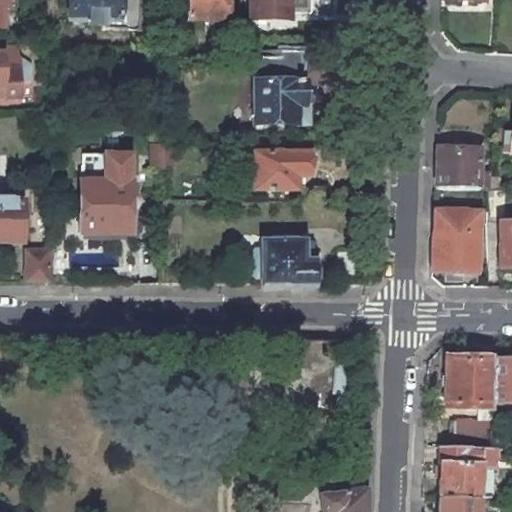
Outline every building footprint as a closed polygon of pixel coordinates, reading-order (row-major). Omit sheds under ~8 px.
[(19,0),(0,0),(0,25),(1,25),(1,6),(20,6),(19,0)] [(116,0),(69,0),(69,20),(87,20),(87,24),(102,25),(102,21),(116,21),(116,0)] [(187,0),(187,19),(216,20),(216,30),(226,30),(226,0),(187,0)] [(250,0),(250,18),(287,18),(287,0),(250,0)] [(300,51),(254,51),(254,124),(295,124),(295,106),(301,106),(301,81),(300,82),(300,51)] [(0,53),(0,95),(17,95),(17,64),(0,64),(0,53)] [(376,144),(342,143),(327,143),(327,158),(342,158),(375,158),(376,144)] [(434,188),(477,190),(478,174),(479,149),(475,149),(475,143),(453,143),(453,148),(436,148),(434,188)] [(306,153),(253,153),(253,189),(295,189),(295,176),(305,176),(306,153)] [(171,154),(161,154),(161,168),(171,168),(171,154)] [(80,158),(79,182),(79,200),(79,216),(79,233),(127,233),(128,183),(127,183),(128,158),(80,158)] [(161,173),(150,173),(150,193),(161,193),(161,173)] [(488,179),(489,174),(478,174),(477,190),(485,190),(487,190),(488,179)] [(295,189),(311,189),(311,175),(305,176),(295,176),(295,189)] [(488,179),(487,190),(496,191),(497,180),(488,179)] [(485,190),(486,217),(503,217),(503,192),(496,191),(487,190),(485,190)] [(0,242),(18,243),(19,200),(0,200),(0,242)] [(71,200),(70,216),(79,216),(79,200),(71,200)] [(47,203),(37,203),(36,232),(46,232),(47,203)] [(477,211),(433,211),(431,271),(444,272),(459,272),(475,272),(477,211)] [(511,221),(498,222),(498,267),(511,267),(511,221)] [(255,250),(249,255),(248,272),(255,277),(261,277),(261,285),(310,285),(311,263),(301,263),(301,243),(262,243),(261,250),(255,250)] [(301,243),(301,263),(311,263),(311,243),(301,243)] [(46,251),(24,251),(24,283),(45,283),(46,252),(46,251)] [(444,281),(459,281),(459,272),(444,272),(444,281)] [(491,360),(444,359),(443,403),(484,404),(484,418),(490,418),(491,402),(491,360)] [(511,360),(491,360),(491,402),(511,402),(511,360)] [(491,422),(453,421),(452,447),(489,448),(490,448),(491,422)] [(452,447),(438,446),(437,497),(476,498),(477,465),(488,465),(489,448),(452,447)] [(361,511),(362,492),(320,498),(321,511),(361,511)] [(475,511),(476,498),(437,497),(435,511),(475,511)]
